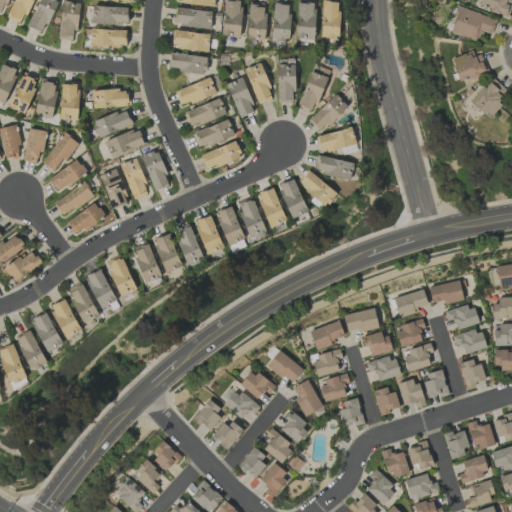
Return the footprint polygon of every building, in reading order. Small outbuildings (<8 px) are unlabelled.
[(13,0),(7,17),(23,23),(31,0),(13,0)] [(43,34),(56,0),(38,0),(27,27),(43,34)] [(241,1),(223,0),(222,36),(239,37),(241,1)] [(480,0),(478,9),(506,16),(510,0),(480,0)] [(79,3),(62,1),(56,38),(74,41),(79,3)] [(339,1),(321,1),(320,38),(337,39),(339,1)] [(271,40),(288,40),(289,4),(272,3),(271,40)] [(314,3),(296,3),(296,41),(313,42),(314,3)] [(248,4),(247,40),(264,40),(265,4),(248,4)] [(127,25),(128,7),(91,6),(90,23),(127,25)] [(491,34),(496,20),(458,7),(449,32),(476,42),(480,30),(491,34)] [(174,27),(210,27),(210,10),(174,9),(174,27)] [(87,46),(125,47),(126,30),(87,29),(87,46)] [(209,34),(172,30),(171,48),(207,51),(209,34)] [(477,49),(450,58),(458,82),(485,74),(477,49)] [(168,71),(205,73),(206,56),(169,54),(168,71)] [(16,70),(0,63),(0,102),(4,103),(16,70)] [(273,98),(258,63),(243,69),(257,104),(273,98)] [(276,65),(277,101),(294,101),(293,65),(276,65)] [(325,77),(308,72),(297,106),(314,111),(325,77)] [(7,107),(23,114),(37,80),(21,74),(7,107)] [(215,93),(209,77),(173,91),(180,107),(215,93)] [(254,112),(240,77),(224,84),(238,118),(254,112)] [(500,104),(497,101),(505,89),(491,78),(484,88),(481,85),(468,102),(490,118),(500,104)] [(35,116),(52,118),(55,83),(38,81),(35,116)] [(77,84),(60,84),(60,120),(77,120),(77,84)] [(91,90),(91,107),(128,107),(127,90),(91,90)] [(308,119),(319,132),(346,106),(335,94),(308,119)] [(225,114),(219,98),(183,112),(189,128),(225,114)] [(91,122),(97,138),(132,125),(125,109),(91,122)] [(192,134),(198,150),(233,135),(226,119),(192,134)] [(0,127),(0,139),(4,160),(18,157),(16,145),(19,144),(15,125),(0,127)] [(320,153),(340,148),(342,155),(357,151),(351,127),(315,136),(320,153)] [(36,162),(37,153),(42,153),(45,131),(26,129),(23,161),(36,162)] [(144,145),(138,129),(103,140),(109,157),(144,145)] [(56,172),(75,141),(61,132),(42,164),(56,172)] [(200,155),(206,170),(241,156),(234,141),(200,155)] [(169,184),(155,150),(139,157),(154,190),(169,184)] [(350,178),(352,161),(315,157),(313,173),(350,178)] [(132,200),(148,194),(134,158),(119,164),(132,200)] [(58,192),(85,172),(75,159),(48,179),(58,192)] [(109,209),(126,204),(116,169),(99,174),(109,209)] [(296,185),(328,206),(337,192),(306,171),(296,185)] [(277,186),(291,218),(307,212),(292,179),(277,186)] [(62,216),(93,196),(83,182),(53,202),(62,216)] [(285,221),(272,188),(256,194),(269,227),(285,221)] [(265,233),(252,199),(236,205),(248,239),(265,233)] [(75,235),(103,216),(94,202),(66,221),(75,235)] [(227,245),(243,239),(230,206),(215,212),(227,245)] [(193,222),(207,255),(223,248),(209,215),(193,222)] [(186,266),(202,259),(189,225),(172,231),(186,266)] [(0,263),(25,247),(15,233),(0,242),(0,263)] [(152,239),(165,273),(181,267),(168,233),(152,239)] [(144,283),(160,277),(146,242),(131,248),(144,283)] [(3,268),(12,282),(40,263),(31,249),(3,268)] [(105,264),(119,297),(135,290),(121,257),(105,264)] [(491,287),(511,285),(511,264),(489,266),(491,287)] [(114,302),(100,269),(84,276),(98,309),(114,302)] [(428,287),(431,303),(442,301),(442,304),(462,300),(458,280),(428,287)] [(65,290),(83,324),(98,316),(80,282),(65,290)] [(398,317),(418,312),(416,308),(426,305),(422,290),(392,298),(398,317)] [(494,319),(511,318),(511,297),(493,298),(494,319)] [(63,339),(79,332),(65,298),(49,305),(63,339)] [(454,323),(456,330),(476,323),(470,303),(443,312),(448,325),(454,323)] [(342,315),(346,331),(359,328),(360,332),(377,327),(372,308),(342,315)] [(61,344),(44,312),(29,320),(46,352),(61,344)] [(420,341),(417,331),(424,329),(421,319),(393,327),(399,347),(420,341)] [(315,349),(344,338),(337,320),(308,331),(315,349)] [(494,346),(511,345),(511,324),(494,325),(494,346)] [(485,348),(479,328),(451,337),(453,346),(460,344),(463,355),(485,348)] [(30,371),(45,363),(29,330),(14,337),(30,371)] [(367,357),(389,351),(384,331),(362,336),(367,357)] [(0,348),(0,359),(10,387),(26,381),(12,344),(0,348)] [(407,372),(429,365),(426,354),(432,353),(429,344),(401,353),(407,372)] [(511,370),(511,349),(495,350),(495,371),(511,370)] [(302,368),(276,350),(265,366),(291,384),(302,368)] [(338,371),(335,361),(341,359),(339,350),(310,358),(316,377),(338,371)] [(399,375),(393,355),(365,364),(368,372),(374,370),(377,381),(399,375)] [(480,364),(473,365),(472,360),(458,362),(464,390),(475,387),(474,382),(484,380),(480,364)] [(256,398),(262,390),(267,395),(273,387),(251,369),(238,385),(256,398)] [(420,378),(427,400),(448,393),(440,371),(420,378)] [(345,396),(342,385),(348,383),(345,374),(317,382),(323,402),(345,396)] [(290,388),(303,416),(321,408),(307,380),(290,388)] [(414,408),(423,406),(418,380),(397,384),(401,405),(413,403),(414,408)] [(395,392),(387,393),(386,388),(373,390),(377,415),(389,414),(388,409),(397,408),(395,392)] [(258,408),(235,389),(223,404),(240,419),(247,411),(252,415),(258,408)] [(337,411),(342,429),(363,423),(356,398),(341,402),(343,409),(337,411)] [(206,430),(222,411),(208,399),(192,418),(206,430)] [(282,418),(285,421),(278,429),(296,444),(309,429),(288,411),(282,418)] [(492,420),(496,442),(511,439),(511,414),(511,413),(501,414),(502,419),(492,420)] [(212,437),(227,450),(242,431),(227,418),(212,437)] [(488,424),(476,427),(475,420),(466,423),(472,451),(493,446),(488,424)] [(262,449),(280,464),(293,448),(269,429),(264,436),(269,440),(262,449)] [(462,449),(467,447),(462,430),(442,437),(450,460),(464,455),(462,449)] [(179,457),(162,440),(149,454),(167,470),(179,457)] [(417,463),(418,469),(432,466),(426,442),(405,447),(409,465),(417,463)] [(511,467),(511,446),(491,451),(495,471),(511,467)] [(253,477),(267,458),(251,447),(237,466),(253,477)] [(402,452),(391,454),(389,448),(381,450),(388,479),(408,474),(402,452)] [(458,474),(459,483),(486,477),(481,456),(460,460),(463,473),(458,474)] [(153,482),(160,472),(144,459),(131,477),(153,493),(158,486),(153,482)] [(259,480),(267,486),(262,492),(271,498),(287,477),(270,464),(259,480)] [(364,490),(381,505),(395,490),(373,470),(367,477),(372,482),(364,490)] [(508,490),(509,496),(511,494),(511,472),(497,477),(502,492),(508,490)] [(404,480),(410,501),(438,492),(435,481),(429,483),(425,473),(404,480)] [(113,493),(132,510),(146,494),(127,477),(113,493)] [(493,502),(488,480),(468,485),(470,497),(465,498),(467,508),(493,502)] [(209,511),(221,496),(202,482),(189,499),(207,511),(209,511)] [(373,511),(371,509),(375,506),(363,493),(347,507),(351,511),(373,511)] [(414,511),(441,511),(440,507),(436,508),(434,498),(413,503),(414,511)] [(198,511),(187,501),(179,509),(175,505),(167,511),(198,511)] [(237,511),(225,501),(216,511),(237,511)]
